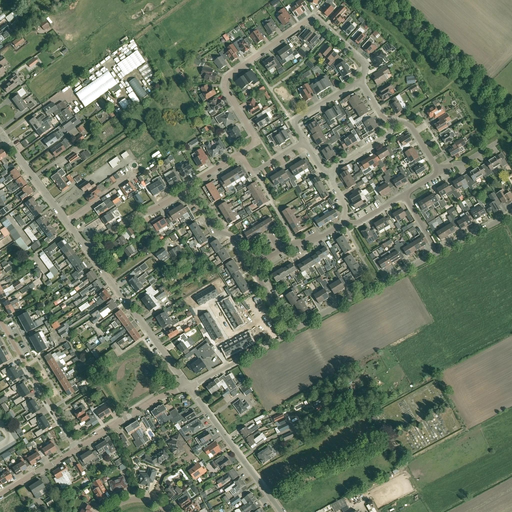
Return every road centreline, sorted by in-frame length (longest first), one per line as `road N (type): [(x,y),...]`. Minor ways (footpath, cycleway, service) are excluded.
road 1 (residential): [(239,153),(256,142),(224,87),(227,75),(311,17),(361,61),(360,81)]
road 2 (residential): [(188,387),(85,249)]
road 3 (residential): [(289,331),(437,251)]
road 4 (unclassified): [(511,107),(393,0)]
road 5 (residential): [(281,511),(188,387)]
road 6 (residential): [(75,448),(0,319)]
road 7 (residential): [(85,249),(3,138)]
road 8 (residential): [(75,448),(188,387)]
